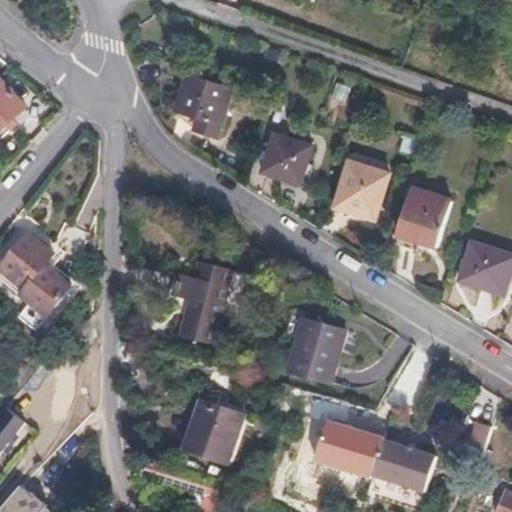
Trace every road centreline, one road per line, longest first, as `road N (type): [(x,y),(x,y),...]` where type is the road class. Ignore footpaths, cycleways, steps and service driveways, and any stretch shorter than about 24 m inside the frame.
road 1 (residential): [(511,370),(96,100)]
road 2 (residential): [(96,100),(114,137),(106,476),(124,511)]
road 3 (residential): [(511,118),(172,0)]
road 4 (residential): [(96,100),(0,210)]
road 5 (residential): [(96,100),(0,20)]
